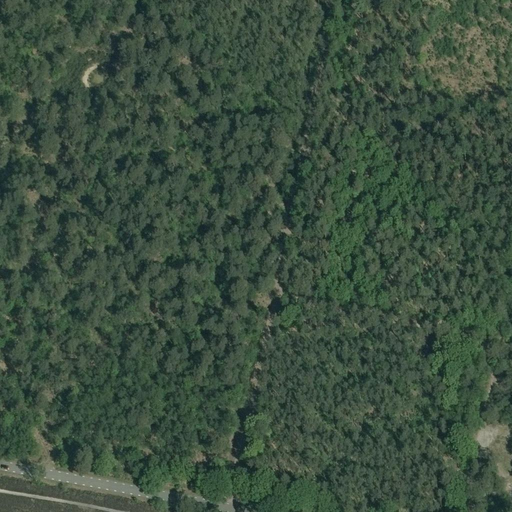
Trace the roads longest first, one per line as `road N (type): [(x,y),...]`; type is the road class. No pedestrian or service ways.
road 1 (track): [(250,409),(329,0)]
road 2 (track): [(511,308),(508,323),(488,339),(274,301)]
road 3 (tertiary): [(250,511),(0,464)]
road 4 (track): [(466,511),(491,374)]
road 5 (track): [(52,474),(0,351)]
